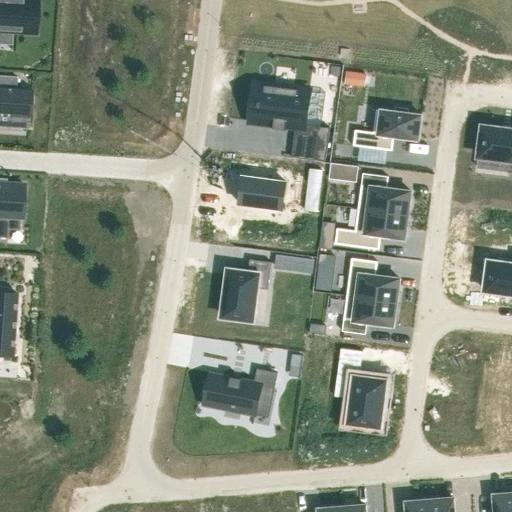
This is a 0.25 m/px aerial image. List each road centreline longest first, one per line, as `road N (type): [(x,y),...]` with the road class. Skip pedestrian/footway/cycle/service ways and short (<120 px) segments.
road 1 (residential): [(188,173),(130,490)]
road 2 (residential): [(130,490),(408,469)]
road 3 (residential): [(426,311),(456,93),(511,100)]
road 4 (residential): [(188,173),(0,162)]
road 5 (residential): [(211,0),(188,173)]
road 6 (residential): [(408,469),(426,311)]
